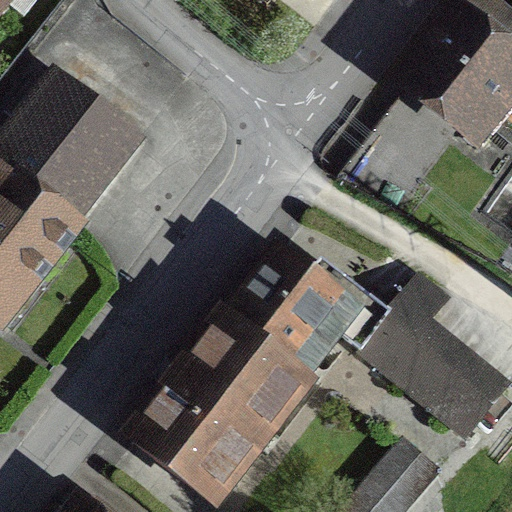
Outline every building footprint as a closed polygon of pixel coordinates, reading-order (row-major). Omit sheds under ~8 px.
[(0,0),(0,12),(5,7),(20,19),(34,0),(0,0)] [(481,0),(473,0),(403,91),(469,143),(476,134),(486,142),(511,108),(511,14),(508,20),(481,0)] [(0,315),(136,142),(53,76),(0,142),(40,174),(25,193),(0,173),(0,315)] [(308,277),(278,253),(129,446),(208,507),(336,341),(462,440),(502,392),(426,328),(446,302),(404,270),(372,311),(316,267),(308,277)] [(396,442),(353,499),(370,511),(399,511),(432,469),(396,442)]
